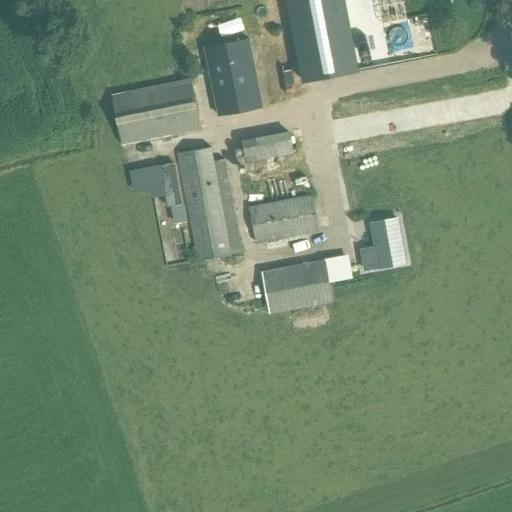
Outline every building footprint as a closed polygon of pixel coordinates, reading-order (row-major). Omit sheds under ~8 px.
[(358,71),(344,0),(287,0),(303,81),(358,71)] [(276,97),(297,92),(282,31),(261,37),(276,97)] [(206,48),(219,116),(263,107),(249,40),(206,48)] [(113,95),(123,146),(203,130),(194,79),(113,95)] [(348,117),(349,133),(434,128),(433,112),(348,117)] [(247,161),(294,153),(289,131),(243,140),(247,161)] [(232,255),(232,254),(243,252),(226,160),(216,162),(213,147),(181,153),(200,261),(232,255)] [(183,204),(175,163),(160,166),(165,195),(167,207),(183,204)] [(250,207),(256,244),(320,232),(313,195),(250,207)] [(406,263),(398,219),(372,223),(377,250),(362,253),(365,270),(406,263)] [(271,315),(334,302),(326,261),(263,274),(271,315)]
